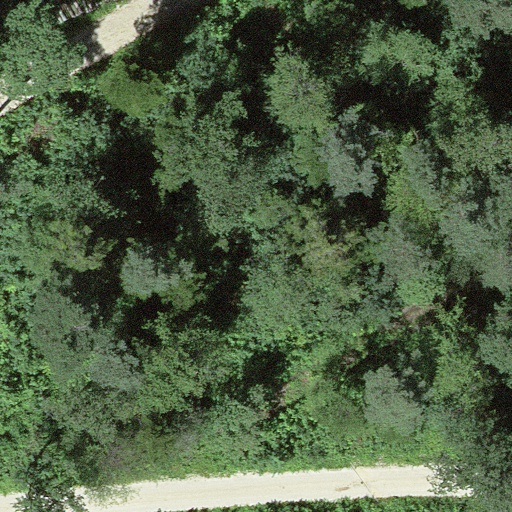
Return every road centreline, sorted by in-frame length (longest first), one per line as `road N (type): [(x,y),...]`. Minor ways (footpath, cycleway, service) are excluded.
road 1 (track): [(0,487),(511,465)]
road 2 (track): [(0,142),(217,0)]
